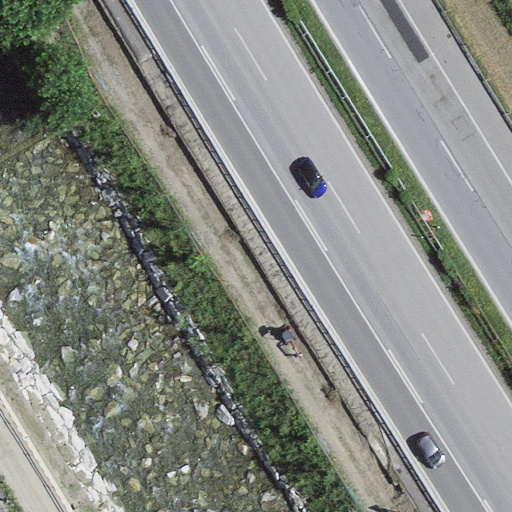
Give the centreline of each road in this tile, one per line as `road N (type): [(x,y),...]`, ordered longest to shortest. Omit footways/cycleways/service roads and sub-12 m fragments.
road 1 (motorway): [(216,0),(511,483)]
road 2 (motorway): [(511,254),(353,0)]
